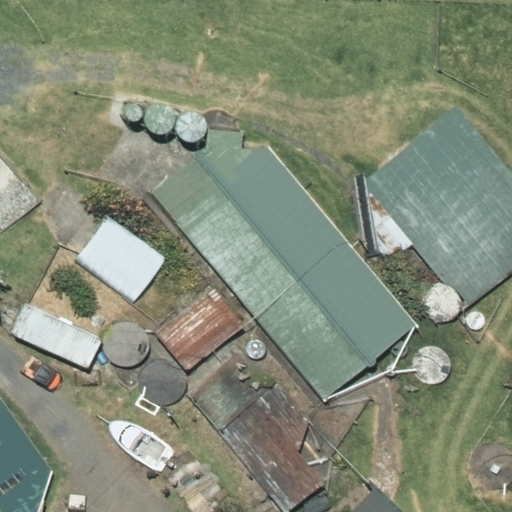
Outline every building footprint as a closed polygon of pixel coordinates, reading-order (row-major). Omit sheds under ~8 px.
[(511,178),(444,100),(355,175),(461,300),(464,297),(478,313),(505,290),(494,278),(506,268),(511,243),(511,178)] [(320,392),(410,317),(261,140),(234,141),(233,118),(195,119),(194,142),(144,184),(320,392)] [(158,253),(94,211),(64,256),(126,299),(158,253)] [(183,362),(236,317),(203,279),(150,324),(183,362)] [(90,334),(24,303),(9,334),(76,364),(90,334)] [(181,387),(280,505),(316,475),(290,442),(300,408),(265,368),(255,376),(230,346),(181,387)] [(0,511),(31,511),(47,468),(0,401),(0,511)] [(397,511),(365,482),(336,511),(397,511)]
